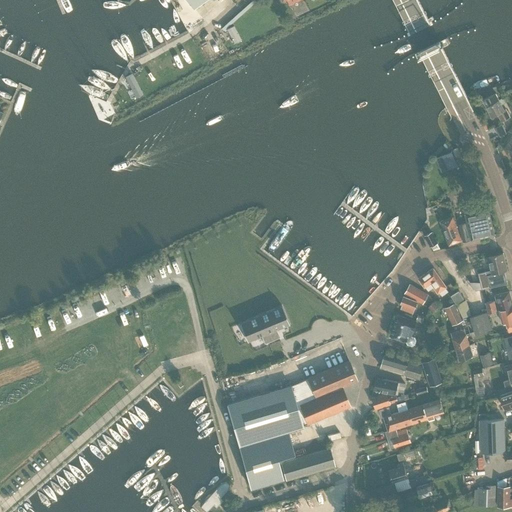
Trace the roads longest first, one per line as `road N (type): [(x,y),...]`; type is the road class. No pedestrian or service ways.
road 1 (residential): [(350,468),(399,282),(436,256),(511,241)]
road 2 (tertiary): [(511,234),(478,139),(408,0)]
road 3 (track): [(139,389),(111,367),(88,371),(0,446)]
road 4 (residential): [(234,511),(350,468)]
